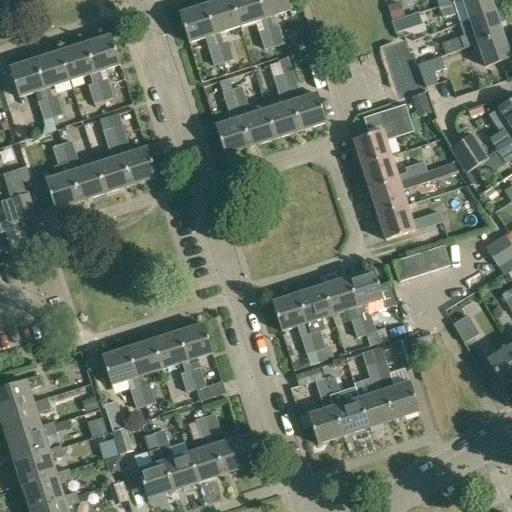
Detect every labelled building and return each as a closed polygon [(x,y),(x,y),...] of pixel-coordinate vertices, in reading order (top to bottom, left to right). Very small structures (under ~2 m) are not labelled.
[(226,0),(206,7),(216,37),(220,35),(241,29),(231,0),(226,0)] [(259,0),(231,0),(241,29),(261,23),(266,21),(259,0)] [(287,0),(259,0),(266,21),(271,19),(292,13),(287,0)] [(470,21),(496,12),(491,0),(456,0),(439,6),(443,18),(457,14),(460,24),(470,21)] [(392,20),(403,16),(399,4),(388,8),(392,20)] [(216,37),(206,7),(180,15),(190,45),(210,39),(216,37)] [(446,55),(479,45),(478,44),(504,36),(496,12),(470,21),(474,33),(441,44),(446,55)] [(395,31),(407,27),(404,19),(393,23),(395,31)] [(278,26),(269,29),(274,47),(284,44),(278,26)] [(274,47),(269,29),(259,32),(265,50),(274,47)] [(478,44),(479,45),(487,68),(511,59),(504,36),(478,44)] [(112,37),(87,45),(97,75),(100,74),(121,67),(112,37)] [(407,40),(385,48),(388,59),(411,51),(407,40)] [(228,42),(218,45),(224,63),(234,60),(228,42)] [(87,45),(62,53),(71,83),(89,77),(97,75),(87,45)] [(224,63),(218,45),(209,48),(215,66),(224,63)] [(414,61),(411,51),(388,59),(392,69),(414,61)] [(62,53),(36,61),(46,91),(50,90),(71,83),(62,53)] [(426,89),(438,85),(434,74),(445,69),(440,57),(439,58),(418,65),(420,71),(424,81),(426,89)] [(283,74),(301,133),(327,125),(318,95),(302,100),(292,72),(288,59),(279,61),(283,74)] [(46,91),(36,61),(10,69),(20,99),(34,95),(46,91)] [(418,71),(414,61),(392,69),(395,79),(418,71)] [(418,71),(395,79),(399,89),(422,81),(418,71)] [(266,112),(276,141),(301,133),(283,74),(273,77),(282,107),(266,112)] [(216,128),(226,157),(250,150),(241,120),(238,110),(232,91),(229,83),(228,80),(219,83),(222,94),(232,123),(216,128)] [(110,81),(100,84),(106,103),(115,99),(110,81)] [(422,81),(399,89),(403,100),(425,92),(422,81)] [(106,103),(100,84),(90,87),(96,106),(106,103)] [(232,91),(238,110),(248,107),(241,88),(232,91)] [(410,100),(416,117),(429,113),(424,95),(410,100)] [(57,98),(49,101),(54,119),(64,116),(57,98)] [(498,155),(511,145),(511,98),(495,109),(487,115),(498,134),(488,140),(498,155)] [(45,122),(54,119),(49,101),(39,104),(45,122)] [(405,105),(384,112),(390,130),(393,129),(396,138),(414,132),(405,105)] [(482,106),(468,111),(471,118),(484,113),(482,106)] [(22,132),(31,130),(28,110),(19,111),(22,132)] [(250,150),(276,141),(266,112),(247,118),(241,120),(250,150)] [(121,114),(109,118),(112,129),(114,128),(121,148),(130,145),(121,114)] [(98,166),(107,196),(133,187),(124,158),(121,148),(114,128),(112,129),(102,132),(111,162),(98,166)] [(354,142),(362,167),(391,158),(386,142),(383,132),(369,137),(354,142)] [(473,134),(450,150),(466,174),(472,171),(489,159),(473,134)] [(73,142),(63,145),(69,164),(79,161),(73,142)] [(46,182),(56,211),(81,203),(72,174),(69,164),(63,145),(63,144),(59,146),(52,148),(60,178),(46,182)] [(511,145),(498,155),(505,164),(511,159),(511,145)] [(124,158),(133,187),(157,180),(148,150),(132,155),(124,158)] [(369,192),(399,183),(397,177),(391,158),(362,167),(369,192)] [(424,164),(405,170),(408,180),(427,174),(425,166),(424,164)] [(72,174),(81,203),(107,196),(98,166),(76,172),(72,174)] [(451,166),(442,169),(445,177),(456,174),(451,166)] [(17,186),(29,182),(25,171),(14,174),(17,186)] [(472,171),(466,174),(466,175),(471,183),(473,181),(477,179),(472,171)] [(427,174),(408,180),(411,189),(430,183),(427,174)] [(399,183),(369,192),(377,216),(406,207),(402,192),(411,189),(408,180),(399,183)] [(438,197),(456,195),(454,182),(436,184),(438,197)] [(36,217),(28,193),(15,197),(23,221),(36,217)] [(406,207),(377,216),(385,242),(415,233),(406,207)] [(440,213),(421,219),(424,228),(443,223),(440,213)] [(437,242),(452,237),(448,225),(433,230),(437,242)] [(511,245),(506,237),(486,249),(498,268),(511,259),(511,245)] [(433,250),(439,270),(450,266),(444,246),(433,250)] [(439,270),(433,250),(423,253),(429,273),(439,270)] [(423,253),(413,256),(419,276),(429,273),(423,253)] [(413,256),(402,259),(409,279),(419,276),(413,256)] [(409,279),(402,259),(392,262),(399,283),(409,279)] [(511,259),(498,268),(503,277),(508,274),(511,280),(511,259)] [(375,271),(349,279),(358,308),(361,317),(367,335),(365,336),(369,348),(388,341),(384,329),(376,331),(367,305),(382,301),(385,310),(397,306),(389,283),(380,286),(375,271)] [(324,287),(333,316),(351,310),(358,308),(349,279),(324,287)] [(299,295),(317,353),(326,349),(320,331),(325,329),(322,319),(333,316),(324,287),(299,295)] [(511,289),(502,296),(511,313),(511,289)] [(308,355),(312,366),(319,363),(316,353),(317,353),(299,295),(273,303),(282,332),(297,328),(306,356),(308,355)] [(453,325),(464,344),(479,335),(467,316),(453,325)] [(361,317),(352,320),(358,338),(365,336),(367,335),(361,317)] [(205,327),(179,336),(188,365),(193,363),(214,356),(205,327)] [(410,343),(415,357),(438,349),(434,335),(410,343)] [(179,336),(154,344),(163,372),(182,366),(188,365),(179,336)] [(407,340),(394,344),(403,371),(403,373),(404,373),(417,369),(407,340)] [(128,352),(138,381),(143,379),(147,377),(163,372),(154,344),(128,352)] [(488,362),(503,387),(511,381),(511,353),(509,349),(488,362)] [(373,354),(394,421),(420,413),(411,384),(408,384),(404,373),(403,373),(403,371),(390,375),(382,351),(373,354)] [(138,381),(128,352),(103,360),(112,389),(132,382),(138,381)] [(360,400),(369,429),(394,421),(373,354),(363,357),(374,395),(360,400)] [(344,437),(326,379),(323,380),(319,368),(295,376),(298,388),(315,383),(324,411),(309,416),(318,445),(344,437)] [(206,388),(200,369),(191,373),(197,391),(200,402),(225,394),(222,383),(206,388)] [(196,391),(191,373),(180,376),(187,394),(196,391)] [(334,376),(326,379),(344,437),(369,429),(360,400),(344,405),(334,376)] [(36,407),(35,403),(31,391),(44,387),(41,377),(26,381),(27,384),(0,392),(0,417),(0,418),(36,407)] [(150,386),(140,389),(146,407),(156,404),(150,386)] [(146,407),(140,389),(131,392),(136,410),(146,407)] [(98,408),(95,398),(83,401),(86,412),(98,408)] [(46,399),(35,403),(36,407),(0,418),(8,442),(43,430),(42,426),(38,414),(50,410),(48,403),(46,399)] [(105,409),(113,434),(125,430),(117,405),(105,409)] [(215,415),(205,418),(211,437),(221,434),(215,415)] [(211,437),(205,418),(195,421),(201,440),(211,437)] [(43,430),(8,442),(15,465),(51,454),(50,450),(46,437),(57,433),(55,427),(53,422),(42,426),(43,430)] [(113,434),(120,456),(132,452),(125,430),(113,434)] [(155,434),(174,492),(199,484),(189,455),(174,460),(171,449),(170,449),(164,431),(155,434)] [(138,472),(148,501),(174,492),(155,434),(145,437),(154,467),(138,472)] [(214,447),(224,476),(250,468),(240,439),(214,447)] [(61,446),(64,454),(72,451),(69,443),(61,446)] [(15,465),(23,488),(58,477),(57,473),(53,461),(65,457),(64,454),(61,446),(50,450),(51,454),(15,465)] [(189,455),(199,484),(224,476),(214,447),(189,455)] [(110,475),(122,471),(118,459),(106,463),(110,475)] [(58,477),(23,488),(30,511),(66,500),(65,496),(61,484),(73,481),(70,473),(68,469),(57,473),(58,477)] [(116,505),(128,501),(123,483),(111,486),(116,505)] [(76,492),(65,496),(66,500),(30,511),(69,511),(68,508),(80,504),(76,492)]
